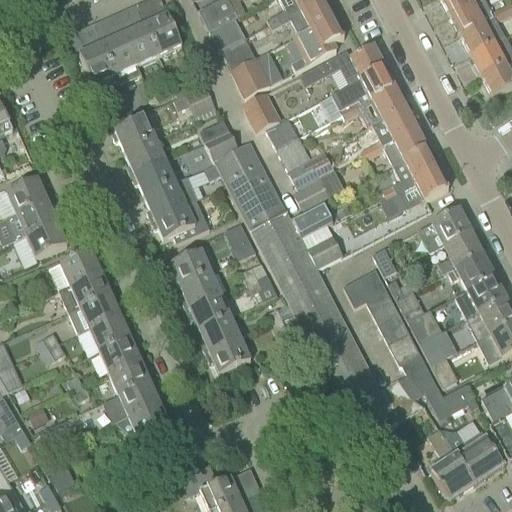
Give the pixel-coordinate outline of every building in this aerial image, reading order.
[(16,0),(12,0),(5,3),(9,12),(20,8),(16,0)] [(277,0),(285,16),(288,21),(321,3),(319,0),(277,0)] [(438,0),(437,1),(448,21),(482,3),(480,0),(438,0)] [(209,31),(210,31),(222,24),(220,21),(231,15),(225,3),(201,15),(209,31)] [(288,21),(285,16),(276,21),(280,30),(289,26),(297,42),(332,23),(321,3),(288,21)] [(482,3),(448,21),(459,41),(493,23),(490,18),(482,3)] [(143,8),(135,11),(142,27),(150,23),(143,8)] [(509,9),(500,14),(505,23),(511,19),(511,14),(509,9)] [(135,11),(127,15),(134,30),(142,27),(135,11)] [(500,14),(490,18),(493,23),(495,28),(496,28),(505,23),(500,14)] [(166,21),(144,31),(158,62),(180,52),(166,21)] [(280,30),(276,21),(266,26),(271,35),(280,30)] [(332,23),(297,42),(292,45),(302,64),(290,71),(294,79),(335,57),(334,56),(333,57),(330,51),(343,44),(332,23)] [(493,23),(459,41),(469,62),(492,50),(492,49),(503,43),(504,43),(496,28),(495,28),(493,23)] [(217,59),(220,57),(243,45),(232,24),(206,38),(217,59)] [(99,27),(91,31),(98,46),(106,43),(99,27)] [(91,31),(83,34),(90,50),(98,46),(91,31)] [(158,62),(144,31),(122,41),(136,72),(158,62)] [(100,51),(114,82),(118,90),(139,81),(135,72),(136,72),(122,41),(100,51)] [(503,43),(492,49),(492,50),(469,62),(480,82),(511,65),(511,59),(503,43)] [(220,57),(219,58),(230,78),(254,66),(243,45),(220,57)] [(114,82),(100,51),(77,61),(92,92),(114,82)] [(349,91),(383,73),(372,52),(349,64),(345,58),(300,82),(305,91),(339,73),(349,91)] [(511,65),(480,82),(491,103),(511,91),(511,65)] [(268,93),(254,66),(230,78),(244,106),(268,93)] [(383,73),(349,91),(329,101),(343,127),(352,121),(348,113),(357,108),(359,112),(370,106),(393,93),(383,73)] [(98,105),(92,92),(86,94),(92,108),(102,131),(114,126),(104,102),(98,105)] [(213,115),(203,92),(171,106),(176,118),(188,113),(193,124),(213,115)] [(404,114),(393,93),(370,106),(380,126),(404,114)] [(255,140),(264,136),(278,129),(263,101),(241,113),(255,140)] [(362,116),(359,112),(357,108),(348,113),(352,121),(362,116)] [(0,144),(11,139),(0,113),(0,144)] [(378,148),(368,152),(369,153),(378,148),(381,153),(392,147),(391,146),(414,134),(404,114),(380,126),(381,126),(370,132),(378,148)] [(123,159),(154,145),(144,123),(109,138),(113,148),(117,146),(123,159)] [(286,124),(278,129),(264,136),(275,157),(296,145),(286,124)] [(227,138),(222,128),(197,140),(202,150),(227,138)] [(425,154),(414,134),(391,146),(392,147),(381,153),(378,148),(369,153),(373,161),(382,157),(391,173),(425,154)] [(227,139),(227,138),(202,150),(211,167),(236,154),(228,138),(227,139)] [(164,167),(154,145),(123,159),(129,172),(125,174),(129,183),(164,167)] [(296,145),(275,157),(286,178),(307,166),(296,145)] [(236,155),(236,154),(211,167),(335,402),(361,450),(397,431),(367,374),(315,276),(306,258),(299,246),(290,227),(248,148),(236,155)] [(369,153),(368,152),(359,157),(364,166),(373,161),(369,153)] [(425,154),(391,173),(399,188),(402,194),(413,188),(412,187),(436,175),(425,154)] [(317,185),(307,166),(286,178),(296,196),(317,185)] [(164,167),(129,183),(133,192),(137,190),(142,203),(174,189),(164,167)] [(218,181),(212,170),(202,175),(208,186),(218,181)] [(447,195),(436,175),(412,187),(413,188),(423,208),(447,195)] [(14,221),(46,207),(40,195),(44,193),(39,183),(4,199),(14,221)] [(174,189),(142,203),(148,216),(144,218),(148,227),(194,206),(185,185),(174,190),(174,189)] [(318,186),(296,197),(291,200),(301,220),(328,205),(318,186)] [(402,194),(399,188),(390,193),(395,202),(404,197),(402,194)] [(395,202),(390,193),(380,198),(385,207),(395,202)] [(195,207),(194,206),(148,227),(152,236),(156,234),(162,247),(172,243),(175,251),(208,236),(203,224),(199,226),(191,208),(195,207)] [(46,207),(14,221),(24,243),(59,228),(55,219),(52,220),(46,207)] [(320,211),(290,227),(299,246),(325,232),(330,229),(320,211)] [(469,238),(457,216),(416,238),(421,248),(436,241),(442,253),(469,238)] [(24,243),(13,248),(25,274),(36,269),(34,266),(66,252),(60,238),(63,237),(59,228),(24,243)] [(239,231),(229,236),(239,253),(248,248),(239,231)] [(469,238),(442,253),(448,264),(437,270),(443,281),(446,279),(481,261),(469,238)] [(341,263),(331,245),(306,258),(315,276),(341,263)] [(254,259),(248,248),(239,253),(230,257),(234,268),(254,259)] [(372,261),(378,274),(383,283),(394,278),(383,256),(372,261)] [(89,257),(58,271),(48,275),(58,298),(103,277),(99,268),(95,270),(89,257)] [(178,293),(209,279),(199,257),(164,273),(169,282),(172,281),(178,293)] [(493,283),(481,261),(446,279),(451,288),(458,284),(465,297),(493,283)] [(244,289),(255,284),(250,273),(239,278),(244,289)] [(107,286),(103,277),(58,298),(68,320),(109,301),(104,288),(107,286)] [(374,303),(385,298),(374,277),(363,282),(374,303)] [(219,301),(209,279),(178,293),(184,306),(180,308),(184,317),(219,301)] [(374,303),(363,282),(353,288),(364,309),(374,303)] [(465,297),(466,298),(454,304),(465,326),(504,305),(493,283),(465,297)] [(255,284),(244,289),(248,300),(260,295),(255,284)] [(394,306),(411,297),(411,296),(414,294),(410,287),(397,293),(394,286),(386,291),(394,306)] [(364,309),(353,288),(342,294),(353,315),(364,309)] [(411,297),(394,306),(406,328),(422,321),(423,320),(411,297)] [(364,309),(370,319),(391,308),(385,298),(374,303),(364,309)] [(109,301),(68,320),(77,341),(88,337),(123,321),(119,312),(115,314),(109,301)] [(229,323),(219,301),(184,317),(188,326),(192,325),(198,337),(229,323)] [(511,329),(511,319),(504,305),(465,326),(470,336),(482,329),(489,341),(511,329)] [(391,308),(370,319),(375,330),(397,319),(391,308)] [(268,331),(280,325),(275,314),(263,319),(268,331)] [(423,320),(422,321),(406,328),(418,350),(439,339),(428,317),(423,320)] [(397,319),(375,330),(381,341),(402,330),(397,319)] [(123,321),(88,337),(97,359),(129,345),(123,332),(127,330),(123,321)] [(239,345),(229,323),(198,337),(203,350),(200,352),(204,361),(239,345)] [(280,325),(268,331),(274,342),(285,337),(280,325)] [(511,329),(489,341),(495,353),(483,360),(488,371),(511,358),(511,329)] [(408,341),(402,330),(381,341),(387,352),(408,341)] [(448,354),(439,339),(418,350),(427,366),(448,354)] [(47,356),(57,350),(51,340),(40,346),(47,356)] [(408,341),(387,352),(392,362),(413,351),(408,341)] [(134,357),(129,345),(97,359),(107,381),(142,365),(138,356),(134,357)] [(239,345),(204,361),(208,370),(212,368),(218,382),(249,368),(239,345)] [(0,397),(17,390),(0,348),(0,397)] [(63,361),(57,350),(47,356),(52,367),(63,361)] [(413,351),(392,362),(398,373),(419,362),(413,351)] [(436,394),(419,362),(398,373),(401,373),(405,382),(406,383),(408,382),(422,401),(423,401),(436,394)] [(429,370),(440,395),(454,389),(443,364),(429,370)] [(142,365),(107,381),(117,403),(148,389),(143,376),(146,374),(142,365)] [(71,399),(81,392),(75,382),(65,388),(71,399)] [(405,382),(397,386),(412,406),(422,401),(408,382),(406,383),(405,382)] [(412,406),(397,386),(379,396),(396,429),(423,414),(412,406)] [(154,401),(148,389),(117,403),(127,424),(162,409),(158,400),(154,401)] [(507,424),(511,421),(511,389),(479,407),(492,432),(507,424)] [(81,392),(71,399),(77,409),(87,403),(81,392)] [(466,414),(469,419),(477,415),(465,392),(441,405),(436,394),(423,401),(438,429),(466,414)] [(0,442),(4,450),(14,444),(22,439),(16,427),(1,404),(0,405),(0,442)] [(162,409),(127,424),(133,439),(126,442),(127,460),(130,459),(133,465),(154,456),(147,442),(168,433),(162,420),(166,418),(162,409)] [(40,413),(26,419),(27,420),(31,430),(33,434),(47,427),(40,413)] [(511,421),(507,424),(507,425),(494,432),(488,435),(507,469),(511,465),(511,421)] [(89,443),(99,437),(94,427),(83,433),(89,443)] [(426,445),(438,463),(424,472),(447,508),(473,491),(448,454),(443,446),(438,437),(426,445)] [(22,439),(14,444),(20,456),(29,451),(22,439)] [(453,439),(443,446),(448,454),(473,491),(502,472),(480,439),(462,451),(453,439)] [(226,511),(239,507),(229,484),(216,490),(208,472),(172,489),(172,490),(179,486),(181,490),(182,490),(188,503),(196,499),(196,500),(198,499),(203,511),(226,511)] [(0,511),(20,511),(7,489),(0,492),(0,511)] [(259,498),(255,490),(240,497),(243,505),(259,498)] [(46,492),(37,497),(44,508),(53,503),(46,492)] [(259,498),(243,505),(246,511),(248,511),(262,506),(259,498)] [(57,511),(53,503),(44,508),(46,511),(57,511)]
